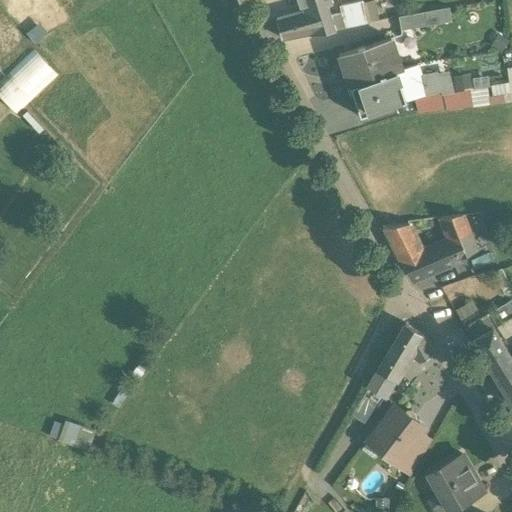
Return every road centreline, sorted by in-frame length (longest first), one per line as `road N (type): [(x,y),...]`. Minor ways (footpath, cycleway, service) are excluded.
road 1 (residential): [(256,0),(408,299),(511,465)]
road 2 (unknown): [(325,453),(408,299)]
